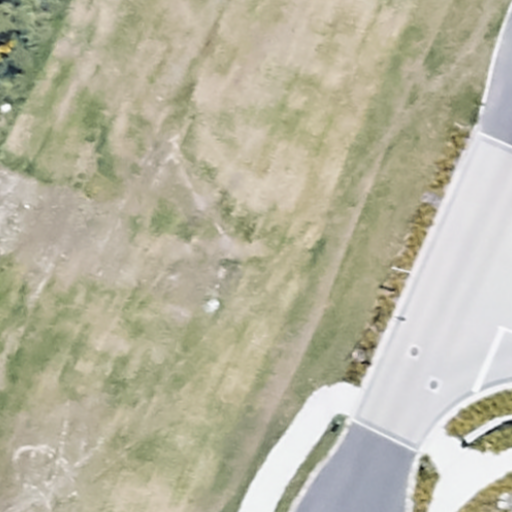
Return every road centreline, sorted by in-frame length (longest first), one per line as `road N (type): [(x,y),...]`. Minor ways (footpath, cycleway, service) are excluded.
road 1 (unknown): [(197,0),(115,122),(0,329)]
road 2 (residential): [(449,293),(361,511)]
road 3 (residential): [(511,146),(449,293)]
